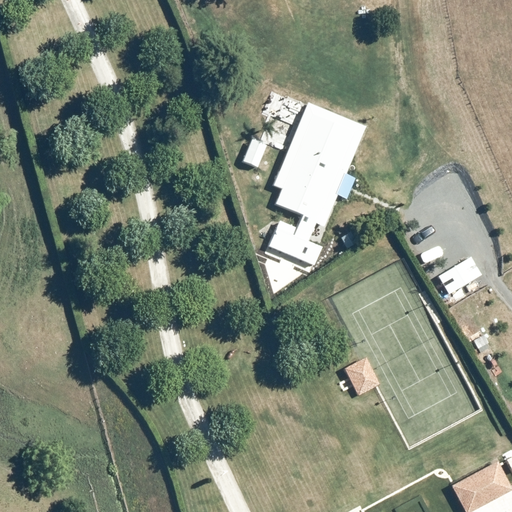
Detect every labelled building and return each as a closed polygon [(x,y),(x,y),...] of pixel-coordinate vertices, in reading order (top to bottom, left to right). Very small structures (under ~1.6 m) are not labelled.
[(367,126),(308,101),(273,185),(282,188),(275,204),(301,215),(296,226),(280,220),(269,246),(308,262),(316,243),(309,241),(316,223),(325,226),(367,126)] [(258,167),(267,145),(252,139),(243,161),(258,167)] [(449,294),(483,274),(471,256),(438,276),(449,294)] [(376,386),(381,384),(366,356),(362,358),(344,367),(359,395),(376,386)] [(451,485),(465,511),(470,511),(511,489),(511,486),(498,460),(451,485)]
